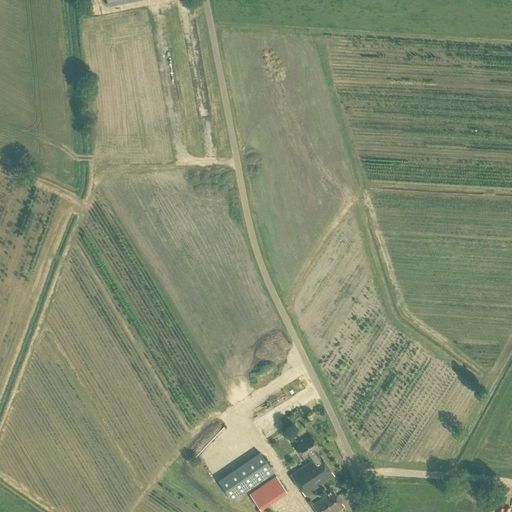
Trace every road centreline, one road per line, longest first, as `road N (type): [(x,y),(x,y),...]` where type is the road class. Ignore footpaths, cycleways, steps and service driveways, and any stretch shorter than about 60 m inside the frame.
road 1 (unclassified): [(358,475),(269,285),(246,207),(208,0)]
road 2 (unclassified): [(511,486),(358,475)]
